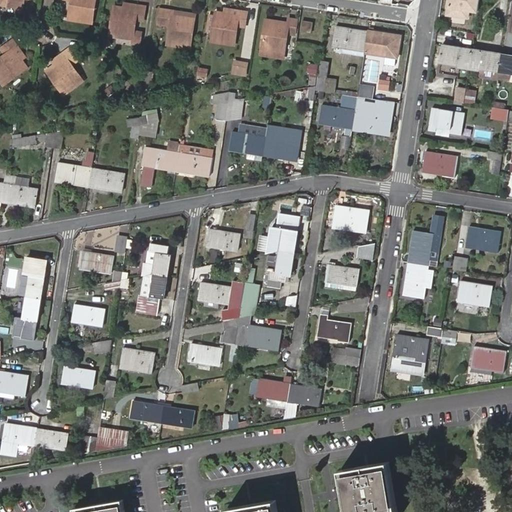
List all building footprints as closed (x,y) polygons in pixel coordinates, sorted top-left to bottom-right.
[(67,0),(71,0),(68,20),(91,23),(94,0),(67,0)] [(479,0),(447,0),(446,16),(468,19),(469,12),(478,13),(479,0)] [(136,10),(123,8),(113,7),(109,36),(132,39),(135,20),(143,21),(145,6),(137,5),(136,10)] [(194,13),(159,8),(157,23),(169,25),(166,44),(190,47),(194,13)] [(216,12),(212,41),(234,44),(238,15),(216,12)] [(295,35),(297,19),(289,17),(288,23),(266,20),(261,49),(284,53),(286,34),(295,35)] [(312,22),(302,21),(300,31),(310,32),(312,22)] [(364,55),(367,33),(336,28),(333,49),(364,55)] [(400,38),(367,33),(364,55),(397,60),(400,38)] [(15,51),(19,48),(20,47),(16,40),(3,49),(7,55),(0,60),(0,78),(5,86),(29,69),(23,61),(15,51)] [(468,67),(471,50),(442,44),(439,61),(468,67)] [(27,58),(19,48),(15,51),(23,61),(27,58)] [(66,57),(56,64),(47,70),(65,94),(84,81),(73,66),(79,61),(70,49),(63,54),(66,57)] [(501,55),(471,50),(468,67),(499,72),(501,55)] [(53,61),(56,64),(66,57),(63,54),(53,61)] [(511,56),(501,55),(499,72),(511,74),(511,56)] [(238,65),(233,65),(232,73),(244,74),(246,63),(238,62),(238,65)] [(316,91),(323,92),(325,78),(317,77),(316,85),(316,91)] [(386,81),(379,80),(378,87),(385,88),(386,81)] [(373,86),(360,84),(358,97),(371,99),(373,86)] [(314,100),(316,91),(316,85),(308,86),(307,99),(314,100)] [(476,102),(478,87),(455,85),(454,100),(476,102)] [(219,104),(217,120),(226,121),(229,101),(230,92),(214,95),(213,103),(219,104)] [(357,104),(358,97),(345,95),(344,102),(357,104)] [(227,114),(241,116),(244,98),(233,100),(229,101),(227,114)] [(319,123),(353,128),(356,110),(322,105),(319,123)] [(432,108),(428,129),(462,134),(465,113),(432,108)] [(507,111),(489,108),(488,118),(505,121),(507,111)] [(356,110),(353,128),(387,133),(390,115),(356,110)] [(141,128),(153,130),(154,122),(152,114),(143,116),(142,123),(141,128)] [(133,124),(142,123),(143,116),(131,118),(133,124)] [(267,130),(243,126),(242,134),(232,132),(229,151),(249,154),(263,156),(266,138),(267,130)] [(53,146),(52,147),(61,148),(64,130),(55,132),(53,146)] [(284,134),(267,131),(266,138),(283,140),(284,134)] [(12,135),(13,143),(43,140),(42,132),(12,135)] [(46,146),(52,147),(53,146),(55,132),(48,133),(46,146)] [(181,140),(169,138),(168,147),(179,149),(181,140)] [(297,161),(300,143),(283,140),(266,138),(263,156),(297,161)] [(168,147),(146,144),(143,164),(145,165),(142,184),(153,185),(156,166),(176,170),(179,152),(179,149),(168,147)] [(425,151),(421,173),(455,178),(458,157),(425,151)] [(488,158),(500,160),(501,153),(489,151),(488,158)] [(179,152),(176,170),(211,175),(213,157),(179,152)] [(249,154),(248,160),(262,162),(263,156),(249,154)] [(55,180),(89,186),(92,168),(58,163),(55,180)] [(92,168),(89,186),(123,190),(126,173),(92,168)] [(5,183),(2,201),(36,207),(39,190),(5,183)] [(337,206),(333,227),(366,231),(370,211),(337,206)] [(444,217),(433,215),(431,233),(435,233),(441,234),(444,217)] [(280,251),(295,253),(299,231),(294,231),(296,222),(279,220),(277,228),(284,229),(280,251)] [(470,226),(467,247),(499,252),(502,231),(470,226)] [(210,228),(207,244),(239,249),(241,233),(210,228)] [(428,259),(437,260),(441,234),(435,233),(431,233),(414,230),(409,262),(427,265),(428,259)] [(126,251),(127,233),(117,232),(116,250),(126,251)] [(153,274),(168,276),(171,254),(167,253),(169,246),(152,243),(150,250),(150,251),(156,252),(154,264),(146,262),(144,262),(142,276),(153,274)] [(376,243),(362,246),(360,256),(373,258),(376,243)] [(148,250),(146,262),(154,264),(156,252),(150,251),(150,250),(148,250)] [(84,251),(80,267),(112,272),(115,256),(84,251)] [(291,275),(295,253),(280,251),(277,273),(270,272),(268,286),(281,288),(282,282),(286,283),(287,275),(291,275)] [(455,256),(454,269),(466,271),(468,258),(455,256)] [(26,296),(41,299),(44,277),(41,276),(43,260),(26,257),(23,273),(29,274),(26,296)] [(427,265),(409,262),(405,293),(426,296),(430,265),(427,265)] [(328,263),(325,279),(356,284),(359,268),(328,263)] [(116,271),(115,280),(122,279),(123,271),(116,271)] [(164,298),(168,276),(153,274),(149,295),(144,294),(142,302),(159,305),(161,298),(164,298)] [(115,280),(105,282),(107,291),(120,288),(122,279),(115,280)] [(462,281),(458,302),(491,307),(494,286),(462,281)] [(201,282),(199,298),(230,303),(233,287),(201,282)] [(38,320),(41,299),(26,296),(26,297),(22,318),(17,317),(15,325),(32,328),(33,319),(38,320)] [(75,304),(72,320),(104,326),(106,309),(75,304)] [(252,315),(239,318),(238,326),(237,328),(250,325),(252,315)] [(239,318),(224,320),(226,328),(238,326),(239,318)] [(319,318),(317,334),(348,339),(351,323),(319,318)] [(283,330),(250,325),(247,346),(279,351),(283,330)] [(428,334),(443,336),(444,328),(429,326),(428,334)] [(398,334),(395,355),(427,359),(431,339),(398,334)] [(112,340),(94,343),(96,356),(110,354),(112,340)] [(192,342),(189,358),(221,363),(224,347),(192,342)] [(475,346),(472,367),(504,372),(508,351),(475,346)] [(349,347),(348,357),(361,357),(362,350),(349,347)] [(124,348),(121,369),(153,374),(156,353),(124,348)] [(65,366),(62,382),(94,387),(97,371),(65,366)] [(0,370),(0,392),(14,395),(24,397),(28,375),(0,370)] [(257,393),(288,398),(291,382),(260,376),(257,393)] [(199,378),(183,381),(185,390),(201,387),(199,378)] [(291,382),(288,398),(320,404),(322,388),(291,382)] [(266,397),(265,403),(285,406),(286,400),(266,397)] [(130,416),(161,422),(164,405),(133,400),(130,416)] [(164,405),(161,422),(192,427),(196,411),(164,405)] [(221,429),(228,428),(231,415),(223,413),(221,429)] [(35,445),(38,429),(6,423),(1,453),(15,455),(17,442),(35,445)] [(95,451),(124,446),(126,432),(98,428),(97,439),(95,451)] [(38,429),(35,445),(66,451),(69,435),(38,429)] [(87,452),(95,451),(97,439),(90,437),(87,452)] [(406,511),(396,457),(347,465),(342,469),(346,492),(349,511),(406,511)] [(77,505),(78,511),(128,511),(125,496),(77,505)] [(233,504),(234,511),(284,511),(282,496),(233,504)]
